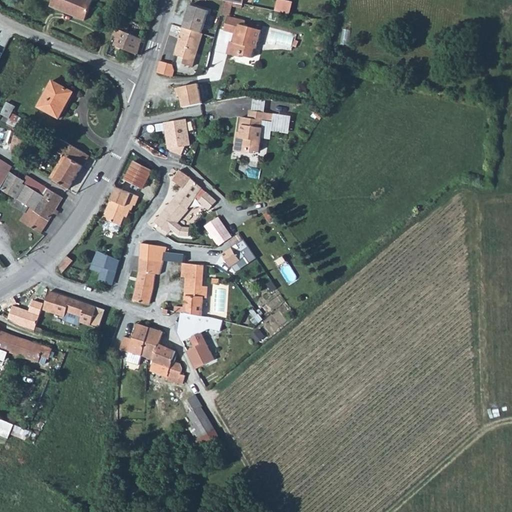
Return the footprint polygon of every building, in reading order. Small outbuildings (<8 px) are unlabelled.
[(91,0),(52,0),(50,7),(84,22),(93,1),(91,0)] [(277,0),(275,12),(291,15),(293,3),(277,0)] [(225,1),(221,16),(228,17),(231,2),(225,1)] [(191,5),(184,27),(203,32),(209,10),(191,5)] [(131,16),(130,22),(139,24),(140,19),(131,16)] [(228,17),(224,31),(237,34),(235,43),(232,42),(229,55),(241,58),(241,56),(252,59),(254,49),(256,49),(261,31),(245,27),(246,22),(228,17)] [(130,22),(126,34),(141,40),(142,36),(146,26),(139,24),(130,22)] [(203,32),(184,27),(175,56),(185,59),(183,65),(193,67),(203,32)] [(115,29),(113,35),(118,38),(115,46),(137,55),(141,40),(126,34),(115,29)] [(161,61),(157,72),(174,77),(175,71),(173,65),(161,61)] [(52,80),(37,107),(58,118),(63,109),(61,108),(66,100),(68,101),(73,92),(52,80)] [(200,84),(175,89),(177,97),(181,96),(183,107),(204,103),(200,84)] [(7,102),(0,114),(5,116),(9,118),(11,113),(15,107),(7,102)] [(324,118),(313,106),(310,109),(321,121),(324,118)] [(239,138),(238,152),(248,153),(249,151),(254,151),(259,152),(261,137),(263,121),(273,122),(274,114),(250,110),(249,118),(244,118),(243,125),(241,125),(239,133),(241,134),(241,138),(239,138)] [(9,118),(6,122),(21,130),(26,121),(11,113),(9,118)] [(292,116),(274,114),(273,122),(263,121),(261,137),(270,138),(271,131),(289,133),(292,116)] [(185,119),(164,123),(168,149),(172,152),(181,155),(185,146),(190,145),(185,119)] [(86,154),(51,134),(49,138),(53,141),(61,147),(59,151),(62,154),(67,157),(55,177),(53,180),(68,189),(82,165),(80,164),(86,154)] [(51,174),(55,177),(67,157),(62,154),(59,157),(61,158),(51,174)] [(0,188),(14,198),(33,209),(33,210),(33,211),(48,221),(62,198),(47,189),(42,196),(40,194),(41,193),(33,188),(31,189),(21,184),(23,181),(9,173),(11,167),(0,159),(0,188)] [(132,161),(123,179),(142,190),(152,172),(132,161)] [(174,198),(162,213),(154,223),(167,234),(171,230),(177,236),(187,237),(188,228),(181,227),(176,223),(188,210),(187,208),(194,197),(208,210),(216,202),(207,193),(206,193),(201,188),(192,179),(179,170),(172,180),(181,187),(174,198)] [(134,207),(139,197),(116,187),(103,219),(119,226),(123,217),(126,218),(129,211),(131,212),(133,207),(134,207)] [(33,209),(14,198),(11,204),(25,212),(20,220),(39,233),(48,221),(33,211),(33,210),(33,209)] [(206,226),(219,247),(233,237),(219,218),(206,226)] [(231,246),(221,253),(229,265),(244,255),(241,250),(248,245),(242,238),(236,243),(239,247),(233,250),(231,246)] [(167,247),(140,243),(138,267),(136,281),(133,301),(149,305),(155,274),(160,274),(167,247)] [(113,286),(120,260),(98,251),(90,268),(100,273),(97,281),(113,286)] [(66,255),(58,263),(60,273),(72,261),(66,255)] [(175,306),(174,312),(181,313),(202,316),(203,298),(206,298),(207,287),(203,286),(203,265),(183,263),(182,277),(186,278),(184,307),(175,306)] [(275,287),(270,280),(266,283),(270,290),(275,287)] [(103,310),(48,291),(41,309),(63,317),(61,320),(77,325),(78,322),(97,329),(103,310)] [(247,299),(243,302),(247,309),(252,306),(247,299)] [(12,306),(8,320),(17,325),(20,327),(34,331),(43,304),(32,300),(28,311),(12,306)] [(202,316),(181,313),(177,333),(183,342),(190,339),(194,347),(187,351),(196,369),(215,359),(204,334),(210,328),(220,331),(222,320),(209,317),(202,316)] [(123,337),(119,350),(129,353),(126,362),(138,366),(141,357),(149,328),(136,324),(132,339),(123,337)] [(149,328),(141,357),(153,360),(158,344),(159,344),(162,332),(149,328)] [(0,349),(9,353),(14,335),(0,330),(0,349)] [(14,335),(9,353),(39,363),(41,357),(49,360),(51,355),(55,356),(57,350),(14,335)] [(153,360),(152,363),(153,363),(151,370),(166,375),(165,380),(183,384),(185,376),(180,374),(182,368),(180,364),(172,361),(174,351),(159,344),(158,344),(153,360)] [(188,429),(195,441),(214,430),(195,395),(187,399),(194,410),(188,414),(195,425),(188,429)] [(14,424),(10,433),(27,441),(31,431),(14,424)] [(197,443),(190,448),(195,456),(220,440),(214,430),(195,441),(197,443)]
